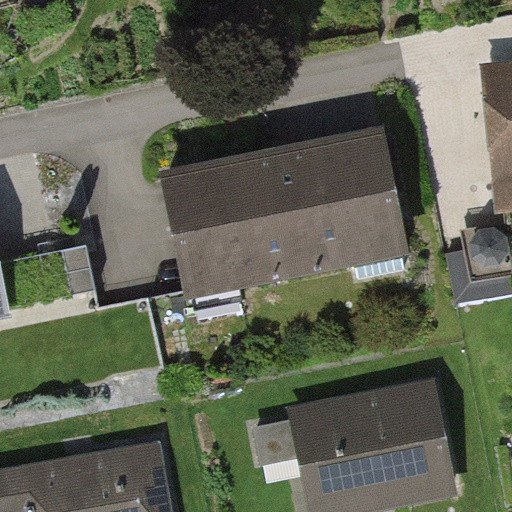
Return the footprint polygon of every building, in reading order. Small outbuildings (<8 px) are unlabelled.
[(0,0),(0,10),(14,7),(11,0),(0,0)] [(511,72),(493,74),(505,206),(511,205),(511,72)] [(381,142),(153,182),(174,300),(401,260),(381,142)] [(69,288),(98,288),(98,245),(68,246),(69,288)] [(411,511),(459,502),(439,399),(293,428),(310,511),(411,511)] [(162,511),(154,453),(0,475),(0,511),(162,511)]
